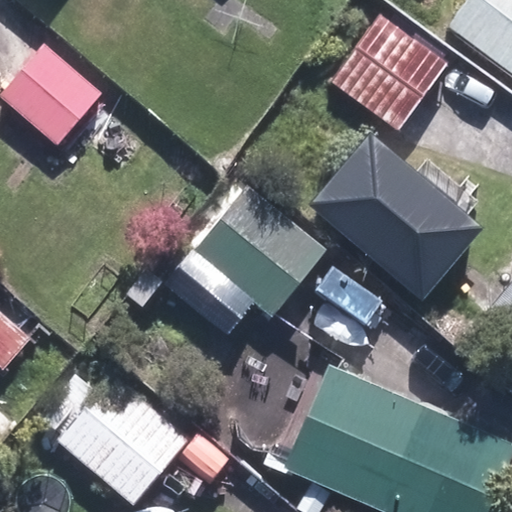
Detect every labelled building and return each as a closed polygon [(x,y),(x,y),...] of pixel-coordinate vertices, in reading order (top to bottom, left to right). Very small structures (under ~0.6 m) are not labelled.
[(0,0),(0,71),(13,82),(42,47),(50,37),(7,0),(0,0)] [(511,0),(463,0),(445,26),(511,74),(511,0)] [(446,63),(379,14),(332,78),(398,127),(446,63)] [(44,50),(15,85),(2,100),(58,148),(100,98),(44,50)] [(89,141),(123,171),(144,146),(111,118),(89,141)] [(373,135),(312,206),(422,300),(483,229),(373,135)] [(189,252),(268,316),(324,249),(245,184),(189,252)] [(511,278),(483,312),(511,336),(511,278)] [(0,370),(2,372),(32,335),(0,308),(0,370)] [(282,466),(390,511),(482,511),(511,444),(511,442),(325,363),(282,466)] [(54,444),(130,507),(187,439),(108,372),(97,385),(76,369),(34,418),(59,438),(54,444)]
